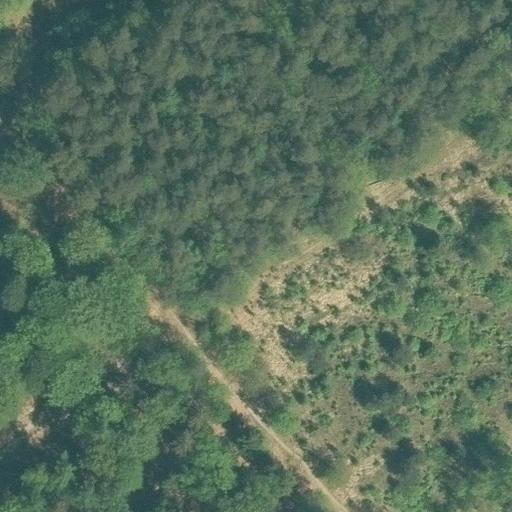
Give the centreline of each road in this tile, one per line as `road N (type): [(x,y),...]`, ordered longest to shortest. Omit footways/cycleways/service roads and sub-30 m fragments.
road 1 (track): [(511,95),(423,171),(181,336)]
road 2 (track): [(0,128),(181,336)]
road 3 (track): [(181,336),(335,511)]
road 4 (track): [(0,453),(181,336)]
